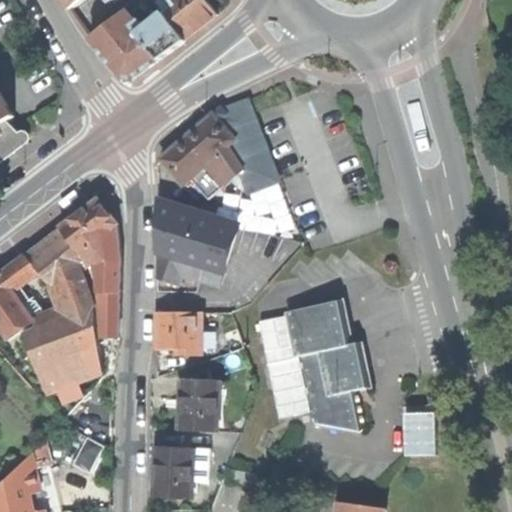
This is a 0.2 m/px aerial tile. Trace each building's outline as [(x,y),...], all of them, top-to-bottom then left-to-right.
[(65,0),(71,10),(84,0),(65,0)] [(167,14),(187,41),(203,29),(220,16),(208,0),(168,0),(161,6),(167,14)] [(148,72),(161,62),(140,34),(133,25),(137,22),(130,11),(94,38),(125,80),(138,79),(148,72)] [(188,42),(187,41),(167,14),(140,34),(161,62),(188,42)] [(3,94),(0,95),(0,101),(12,122),(17,119),(10,107),(3,94)] [(249,99),(215,116),(237,143),(223,154),(241,175),(243,177),(250,193),(254,191),(276,182),(281,180),(249,99)] [(0,128),(3,126),(12,122),(0,101),(0,128)] [(189,138),(163,160),(186,187),(195,180),(208,168),(225,188),(241,175),(223,154),(237,143),(215,116),(189,138)] [(0,167),(5,164),(12,157),(9,151),(20,142),(3,126),(0,128),(0,167)] [(211,199),(225,188),(208,168),(195,180),(211,199)] [(291,217),(276,182),(254,191),(269,226),(291,217)] [(61,202),(66,209),(79,199),(83,196),(80,192),(77,189),(61,202)] [(79,219),(64,230),(82,255),(120,225),(100,202),(79,219)] [(239,231),(159,207),(159,229),(159,253),(165,255),(172,257),(188,262),(206,267),(227,273),(239,234),(239,231)] [(123,263),(120,225),(82,255),(90,267),(98,262),(123,263)] [(84,273),(90,267),(82,255),(64,230),(28,259),(41,272),(60,291),(84,273)] [(257,239),(239,234),(227,273),(206,267),(202,282),(201,285),(240,296),(257,239)] [(158,281),(164,282),(172,257),(165,255),(158,281)] [(181,287),(184,277),(188,262),(172,257),(164,282),(181,287)] [(14,291),(41,272),(28,259),(4,275),(14,291)] [(122,294),(123,263),(98,262),(99,295),(122,294)] [(184,277),(202,282),(206,267),(188,262),(184,277)] [(97,290),(90,267),(84,273),(92,292),(97,290)] [(92,292),(84,273),(60,291),(69,318),(100,307),(92,292)] [(36,323),(14,291),(4,275),(0,277),(0,326),(9,341),(36,323)] [(121,339),(122,294),(99,295),(100,307),(101,339),(121,339)] [(345,302),(289,313),(298,358),(302,357),(315,426),(359,433),(364,432),(363,425),(365,425),(360,397),(357,397),(356,391),(372,388),(368,365),(364,344),(353,346),(345,302)] [(102,353),(101,339),(100,307),(69,318),(25,335),(36,361),(26,366),(41,374),(47,395),(58,390),(79,381),(103,370),(102,353)] [(203,314),(159,315),(159,333),(159,350),(183,349),(183,356),(204,356),(203,314)] [(225,335),(231,354),(246,349),(239,330),(225,335)] [(218,381),(181,380),(180,404),(180,430),(217,431),(218,381)] [(85,395),(79,381),(58,390),(64,404),(85,395)] [(408,456),(441,455),(439,411),(407,412),(408,456)] [(75,465),(93,474),(106,448),(88,439),(75,465)] [(203,450),(157,449),(157,474),(156,498),(193,499),(194,473),(202,473),(203,450)] [(32,455),(0,487),(0,511),(45,511),(45,510),(39,511),(23,511),(20,498),(41,493),(32,455)] [(228,470),(226,485),(256,489),(259,474),(228,470)] [(339,511),(386,511),(387,508),(341,502),(339,511)]
